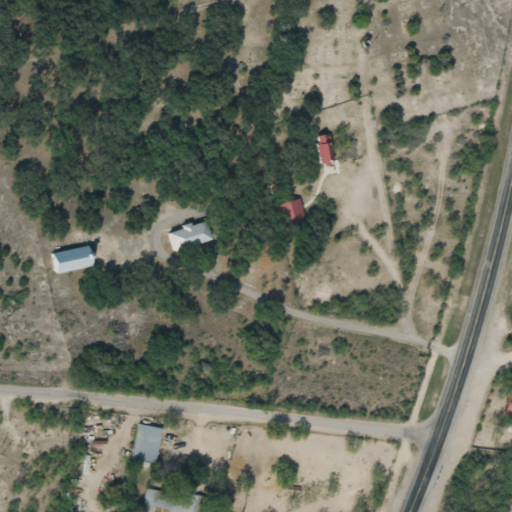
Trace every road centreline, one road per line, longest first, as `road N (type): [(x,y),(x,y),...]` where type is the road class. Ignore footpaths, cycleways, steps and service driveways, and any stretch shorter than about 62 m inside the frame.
road 1 (residential): [(440,438),(0,388)]
road 2 (trunk): [(415,511),(480,311),(511,180)]
